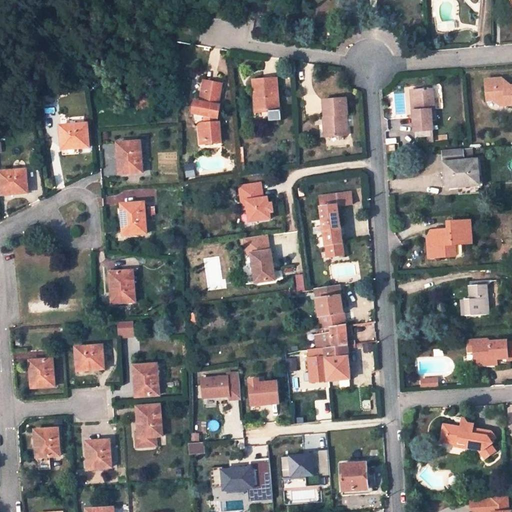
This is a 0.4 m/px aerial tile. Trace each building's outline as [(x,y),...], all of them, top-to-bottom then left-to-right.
[(436,0),(434,0),(436,30),(455,29),(452,0),(436,0)] [(278,78),(254,80),(255,95),(258,95),(259,112),(280,110),(278,78)] [(502,78),(487,80),(488,101),(495,100),(508,99),(509,106),(511,105),(511,86),(502,78)] [(222,84),(204,81),(201,101),(196,100),(193,114),(206,116),(206,123),(205,123),(207,144),(221,143),(219,122),(215,122),(215,118),(218,118),(221,105),(219,104),(222,84)] [(434,89),(415,90),(417,110),(413,110),(416,132),(434,130),(432,109),(435,109),(434,89)] [(347,98),(324,100),(325,117),(326,116),(327,137),(349,135),(347,115),(348,115),(347,98)] [(79,148),(89,147),(88,124),(61,126),(63,146),(79,145),(79,148)] [(140,142),(118,144),(119,153),(122,153),(123,174),(142,173),(140,142)] [(465,160),(474,159),(473,148),(464,149),(465,160)] [(444,151),(447,188),(459,187),(459,185),(480,183),(478,159),(474,159),(465,160),(464,149),(444,151)] [(0,172),(0,175),(2,195),(12,194),(12,191),(27,191),(26,171),(0,172)] [(247,205),(247,210),(249,223),(271,220),(270,214),(269,205),(268,199),(263,199),(261,185),(239,188),(241,203),(245,202),(245,205),(247,205)] [(337,195),(338,206),(341,206),(353,205),(351,192),(337,195)] [(344,247),(340,217),(342,217),(341,206),(338,206),(337,195),(320,197),(327,249),(344,247)] [(145,203),(125,204),(126,225),(124,225),(124,235),(147,234),(145,203)] [(448,230),(434,231),(434,238),(428,239),(429,250),(437,249),(437,257),(456,256),(455,245),(472,243),(471,221),(448,222),(448,230)] [(38,232),(42,241),(51,236),(46,228),(38,232)] [(268,236),(246,239),(248,256),(252,255),(253,259),(272,256),(272,252),(270,252),(268,236)] [(344,247),(327,249),(328,258),(345,256),(344,247)] [(430,258),(437,257),(437,249),(429,250),(430,258)] [(276,281),(272,256),(253,259),(256,284),(276,281)] [(133,271),(114,272),(115,293),(112,293),(112,303),(135,302),(133,271)] [(488,284),(470,286),(471,299),(466,300),(467,316),(490,314),(488,284)] [(317,298),(342,295),(340,286),(316,289),(317,298)] [(312,382),(351,378),(349,355),(348,355),(348,345),(355,344),(355,341),(347,342),(347,336),(346,325),(346,324),(342,295),(317,298),(322,328),(312,330),(313,334),(319,333),(319,335),(332,333),(333,341),(310,343),(311,349),(308,349),(309,358),(305,358),(305,362),(307,362),(307,368),(310,367),(312,382)] [(133,336),(132,320),(117,321),(118,337),(133,336)] [(489,339),(469,340),(470,351),(475,351),(476,357),(480,357),(480,365),(494,364),(493,359),(498,359),(509,358),(509,360),(511,359),(511,342),(508,343),(508,341),(491,342),(489,339)] [(103,346),(77,348),(78,371),(89,370),(88,367),(104,367),(103,346)] [(53,360),(33,361),(34,377),(31,377),(32,388),(55,386),(53,360)] [(157,365),(135,366),(135,376),(138,376),(140,396),(159,395),(157,365)] [(239,400),(236,371),(226,372),(227,376),(199,378),(201,399),(226,397),(227,401),(239,400)] [(277,372),(279,389),(288,388),(286,371),(277,372)] [(246,376),(247,405),(279,403),(277,378),(257,380),(257,376),(246,376)] [(439,379),(430,379),(430,388),(440,387),(439,379)] [(160,406),(140,407),(142,426),(139,427),(139,431),(140,437),(136,438),(137,448),(157,446),(156,436),(162,436),(160,406)] [(445,443),(458,445),(458,442),(466,444),(465,448),(476,450),(483,459),(493,452),(489,445),(491,444),(490,442),(494,438),(489,432),(471,429),(472,425),(467,424),(462,429),(460,428),(443,425),(442,434),(447,435),(445,443)] [(58,429),(36,430),(36,440),(39,440),(41,457),(60,456),(58,429)] [(110,441),(88,442),(88,452),(91,452),(92,468),(111,467),(110,441)] [(282,477),(321,474),(321,469),(328,469),(327,450),(281,453),(282,477)] [(272,499),(270,461),(218,464),(220,490),(248,488),(248,501),(272,499)] [(367,463),(341,465),(343,491),(370,489),(372,489),(371,474),(368,475),(367,463)] [(506,496),(469,498),(469,511),(510,511),(507,511),(506,496)]
